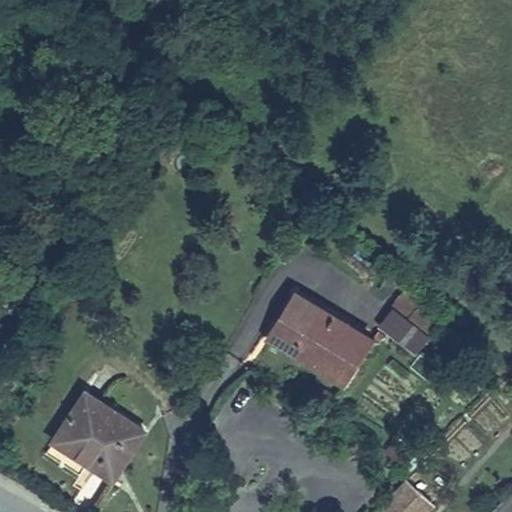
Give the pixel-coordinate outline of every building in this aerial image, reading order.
[(284,264),(277,275),(298,289),(305,278),(284,264)] [(277,275),(256,305),(288,328),(280,339),(317,364),(344,324),(323,309),(331,296),(305,278),(298,289),(277,275)] [(353,311),(331,296),(323,309),(344,324),(353,311)] [(288,328),(256,305),(248,317),(280,339),(288,328)] [(394,307),(379,325),(416,356),(431,338),(394,307)] [(86,387),(53,433),(111,475),(144,429),(86,387)] [(511,486),(511,410),(493,394),(447,444),(503,496),(511,486)] [(390,511),(427,511),(435,504),(407,477),(381,504),(390,511)]
